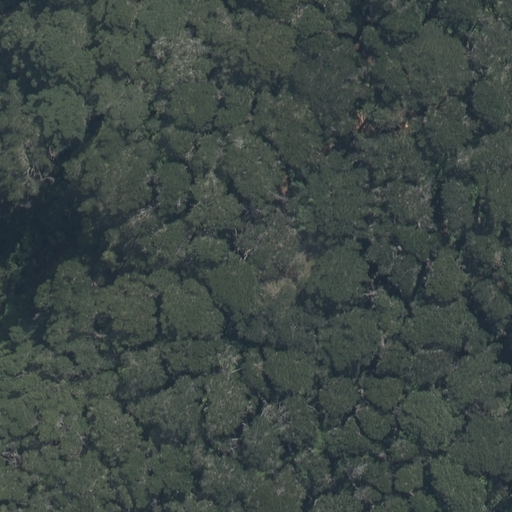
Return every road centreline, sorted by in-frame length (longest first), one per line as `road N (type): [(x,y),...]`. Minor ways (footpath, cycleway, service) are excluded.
road 1 (track): [(323,0),(263,49),(247,78),(248,104),(287,167),(241,401),(259,450),(289,485),(299,511)]
road 2 (track): [(511,110),(499,95),(421,80),(343,23),(348,0)]
